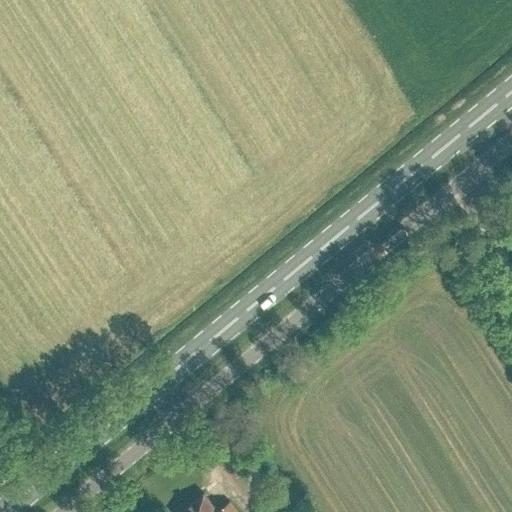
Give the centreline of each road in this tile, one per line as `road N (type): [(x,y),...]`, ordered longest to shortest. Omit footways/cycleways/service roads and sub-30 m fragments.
road 1 (primary): [(152,386),(511,87)]
road 2 (unclassified): [(177,416),(511,140)]
road 3 (primary): [(1,511),(152,386)]
road 4 (unclassified): [(61,511),(177,416)]
